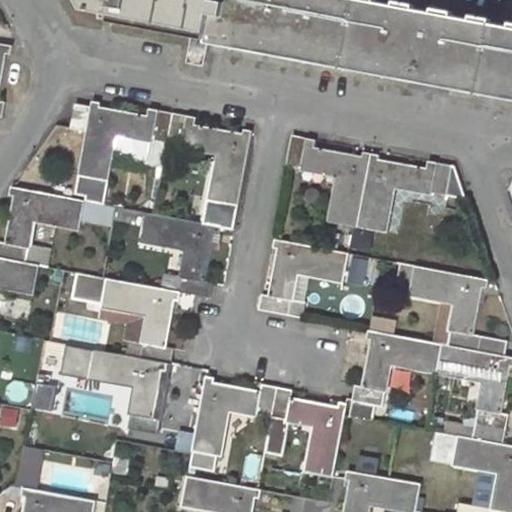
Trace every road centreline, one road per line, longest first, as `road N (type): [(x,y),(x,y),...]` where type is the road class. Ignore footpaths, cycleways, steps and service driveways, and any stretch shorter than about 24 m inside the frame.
road 1 (residential): [(321,351),(228,332),(277,96)]
road 2 (residential): [(64,54),(277,96)]
road 3 (residential): [(277,96),(468,134)]
road 4 (residential): [(511,264),(468,134)]
